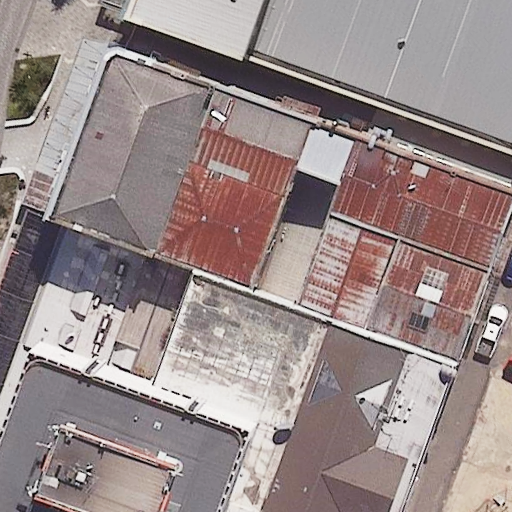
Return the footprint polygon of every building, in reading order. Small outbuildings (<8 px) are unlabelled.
[(511,0),(130,0),(127,11),(511,149),(511,0)] [(214,81),(110,44),(49,214),(77,224),(153,251),(214,81)] [(343,127),(214,81),(153,251),(281,298),(316,201),(343,127)] [(511,204),(511,187),(343,127),(316,201),(491,264),(500,237),(511,204)] [(362,320),(394,229),(333,207),(300,299),(362,320)] [(458,354),(491,264),(394,229),(362,320),(458,354)] [(155,379),(32,335),(0,426),(0,511),(222,511),(295,311),(193,275),(155,379)] [(404,511),(454,375),(320,327),(253,511),(404,511)] [(511,511),(511,381),(496,375),(447,511),(511,511)]
